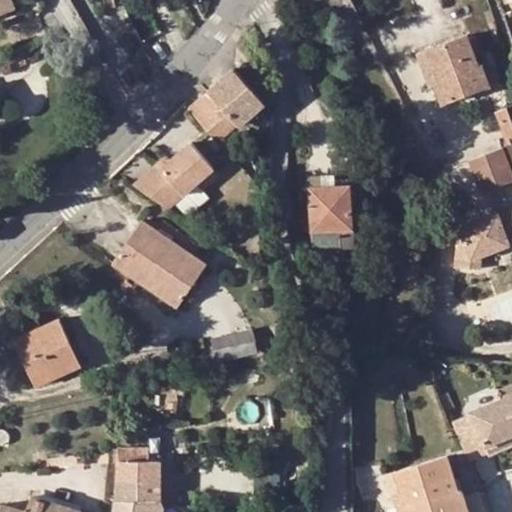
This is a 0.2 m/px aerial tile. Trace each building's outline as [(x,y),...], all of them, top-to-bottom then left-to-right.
[(0,0),(0,15),(17,8),(13,0),(0,0)] [(468,36),(427,51),(439,81),(435,82),(443,103),(490,85),(483,65),(480,66),(468,36)] [(418,55),(429,85),(435,82),(439,81),(427,51),(418,55)] [(234,66),(190,105),(223,141),(268,103),(234,66)] [(511,136),(511,116),(508,108),(499,112),(508,138),(511,136)] [(204,135),(138,181),(147,193),(155,187),(170,209),(228,169),(204,135)] [(511,179),(511,143),(472,159),(484,190),(511,179)] [(341,244),(340,229),(354,228),(350,182),(311,185),(316,246),(341,244)] [(193,212),(215,196),(208,186),(186,202),(193,212)] [(511,199),(462,224),(461,263),(485,263),(485,252),(511,238),(511,199)] [(135,234),(116,262),(177,302),(179,303),(205,262),(143,220),(135,234)] [(340,229),(341,244),(355,242),(354,228),(340,229)] [(78,367),(67,344),(73,342),(60,316),(16,336),(38,386),(78,367)] [(213,337),(217,360),(259,350),(254,329),(213,337)] [(67,344),(78,367),(84,364),(73,342),(67,344)] [(485,438),(511,428),(511,405),(507,391),(472,403),(474,408),(456,414),(467,443),(485,438)] [(489,449),(511,441),(511,428),(485,438),(489,449)] [(114,499),(116,498),(161,498),(161,477),(161,460),(152,460),(151,446),(147,446),(118,447),(114,499)] [(51,467),(109,460),(110,451),(50,458),(51,467)] [(401,511),(458,511),(469,509),(463,489),(460,490),(448,455),(395,472),(401,489),(394,491),(401,511)] [(401,489),(395,472),(387,475),(392,492),(394,491),(401,489)] [(161,477),(161,498),(168,498),(179,498),(178,476),(161,477)] [(79,511),(80,510),(36,495),(30,511),(6,504),(3,511),(79,511)] [(157,511),(161,498),(116,498),(113,511),(157,511)] [(165,511),(168,498),(161,498),(157,511),(165,511)]
